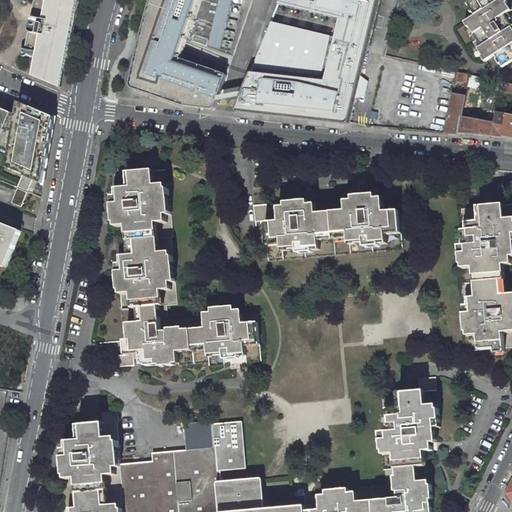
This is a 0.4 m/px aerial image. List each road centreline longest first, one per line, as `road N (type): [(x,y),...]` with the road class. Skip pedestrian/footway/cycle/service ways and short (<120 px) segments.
road 1 (residential): [(511,153),(83,107)]
road 2 (tertiary): [(12,511),(83,107)]
